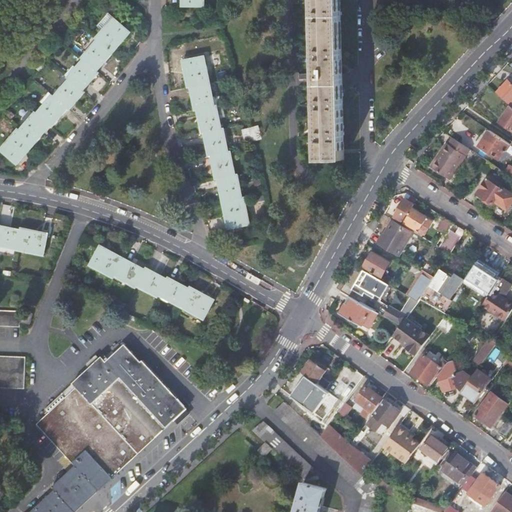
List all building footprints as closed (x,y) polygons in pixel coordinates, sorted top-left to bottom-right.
[(315,0),(317,73),(314,73),(314,78),(315,84),(317,84),(319,160),(345,159),(340,0),(315,0)] [(408,0),(377,0),(378,10),(409,9),(408,0)] [(458,0),(427,0),(428,9),(459,8),(458,0)] [(98,26),(103,30),(114,17),(109,13),(98,26)] [(98,39),(114,52),(131,32),(114,17),(103,30),(97,37),(98,39)] [(265,30),(274,30),(274,20),(265,21),(265,30)] [(114,52),(98,39),(83,57),(84,59),(98,71),(114,52)] [(190,86),(210,81),(204,54),(182,59),(188,86),(190,86)] [(98,71),(84,59),(69,77),(70,79),(84,90),(100,72),(98,71)] [(84,90),(70,79),(55,97),(69,108),(71,110),(86,92),(84,90)] [(210,81),(190,86),(195,110),(196,110),(216,105),(210,81)] [(497,93),(511,107),(511,106),(511,85),(508,82),(497,93)] [(69,108),(55,97),(53,95),(38,113),(52,125),(53,126),(69,108)] [(216,105),(196,110),(202,133),(204,133),(222,128),(217,105),(216,105)] [(511,107),(504,115),(505,116),(500,122),(511,130),(511,107)] [(52,125),(38,113),(36,112),(20,131),(35,144),(36,144),(52,125)] [(260,124),(243,128),(247,141),(263,136),(260,124)] [(222,128),(204,133),(209,156),(211,156),(229,152),(224,128),(222,128)] [(35,144),(20,131),(18,129),(1,149),(19,163),(35,144)] [(498,159),(509,143),(489,130),(478,147),(479,147),(479,146),(498,159)] [(453,138),(449,144),(439,158),(437,157),(431,167),(450,179),(470,149),(453,138)] [(437,157),(439,158),(449,144),(447,143),(437,157)] [(229,152),(211,156),(216,179),(218,179),(237,175),(231,151),(229,152)] [(237,175),(218,179),(223,202),(243,197),(238,174),(237,175)] [(492,178),(490,182),(503,190),(503,185),(492,178)] [(511,203),(511,193),(504,188),(503,190),(490,182),(487,180),(478,194),(493,204),(495,201),(508,209),(511,203)] [(243,197),(223,202),(229,228),(251,223),(245,197),(243,197)] [(399,222),(400,220),(421,232),(425,225),(423,224),(425,221),(424,220),(426,217),(420,214),(420,213),(412,208),(414,204),(405,199),(394,217),(398,219),(397,221),(399,222)] [(403,249),(413,231),(393,219),(378,244),(396,254),(400,247),(403,249)] [(0,246),(17,250),(21,230),(0,225),(0,246)] [(21,230),(17,250),(44,255),(49,233),(21,228),(21,230)] [(451,252),(462,236),(451,229),(440,246),(451,252)] [(115,277),(124,258),(100,246),(90,266),(114,278),(115,277)] [(391,263),(373,252),(364,266),(383,277),(391,263)] [(137,286),(146,269),(124,258),(115,277),(136,287),(137,286)] [(496,274),(478,262),(466,279),(485,291),(496,274)] [(436,268),(427,263),(425,268),(433,273),(436,268)] [(159,296),(168,279),(146,268),(146,269),(137,286),(159,297),(159,296)] [(452,277),(440,269),(435,277),(421,298),(420,299),(445,312),(453,300),(451,299),(464,279),(454,273),(452,277)] [(382,298),(390,285),(364,270),(353,289),(364,295),(366,293),(375,298),(376,295),(382,298)] [(418,297),(421,298),(435,277),(423,270),(411,289),(420,294),(418,297)] [(180,307),(190,288),(169,277),(168,279),(159,296),(180,307)] [(483,305),(507,321),(511,312),(511,303),(503,298),(511,284),(502,278),(494,291),(493,290),(483,305)] [(190,288),(180,307),(204,319),(215,299),(191,286),(190,288)] [(363,327),(372,309),(349,296),(342,310),(345,311),(343,315),(363,327)] [(383,315),(401,325),(406,319),(408,315),(389,306),(383,315)] [(367,329),(377,312),(372,309),(363,327),(367,329)] [(0,325),(21,326),(21,311),(0,310),(0,325)] [(31,324),(33,313),(25,312),(23,322),(31,324)] [(447,333),(456,319),(447,314),(438,327),(447,333)] [(406,319),(401,325),(394,335),(408,345),(406,348),(417,355),(431,337),(406,319)] [(497,343),(494,341),(489,338),(483,349),(489,353),(492,350),(497,343)] [(504,363),(508,357),(497,343),(492,350),(493,350),(503,364),(504,363)] [(55,490),(30,511),(74,511),(187,408),(143,360),(142,361),(125,344),(107,362),(102,357),(46,409),(50,413),(38,424),(77,465),(53,487),(55,490)] [(475,360),(481,364),(489,353),(483,349),(475,360)] [(0,387),(25,388),(26,356),(0,355),(0,387)] [(439,375),(448,363),(449,362),(444,358),(439,365),(424,355),(412,372),(431,386),(439,375)] [(302,372),(307,375),(317,383),(327,370),(311,359),(302,372)] [(459,386),(463,390),(473,377),(465,371),(456,374),(455,371),(457,371),(453,361),(448,363),(439,375),(445,391),(459,386)] [(492,379),(478,369),(473,377),(463,390),(462,391),(471,398),(473,394),(479,398),(492,379)] [(325,419),(339,399),(317,383),(307,375),(292,395),(325,419)] [(382,397),(367,385),(357,399),(366,406),(362,412),(368,417),(382,397)] [(508,404),(492,392),(475,415),(491,426),(508,404)] [(401,410),(385,399),(367,423),(377,430),(384,420),(391,425),(401,410)] [(284,402),(321,436),(285,401),(284,402)] [(376,511),(379,490),(378,489),(376,487),(368,479),(363,475),(343,456),(321,436),(284,402),(275,411),(364,494),(359,511),(376,511)] [(346,417),(353,407),(346,402),(345,403),(339,412),(346,417)] [(505,437),(511,426),(511,421),(508,419),(498,432),(505,437)] [(313,467),(264,421),(254,430),(266,442),(259,450),(265,455),(272,448),(304,477),(313,467)] [(385,435),(390,426),(384,422),(378,431),(385,435)] [(410,430),(401,424),(400,426),(409,432),(410,430)] [(352,444),(329,425),(321,436),(343,456),(352,444)] [(421,444),(412,438),(407,434),(409,432),(400,426),(384,447),(407,463),(421,444)] [(364,431),(362,430),(356,438),(358,440),(364,431)] [(450,447),(433,435),(424,447),(441,459),(450,447)] [(374,460),(352,444),(343,456),(363,475),(366,472),(374,460)] [(444,470),(465,485),(469,480),(477,468),(456,452),(454,456),(449,452),(441,463),(446,466),(444,470)] [(394,470),(381,461),(373,473),(386,483),(394,470)] [(500,484),(477,468),(469,480),(491,497),(500,484)] [(296,511),(320,511),(327,487),(304,481),(296,511)] [(378,489),(386,492),(389,488),(379,483),(376,487),(378,489)] [(406,490),(391,485),(389,488),(386,492),(404,498),(406,493),(406,490)] [(406,493),(404,498),(413,502),(417,496),(406,493)] [(511,511),(511,498),(505,493),(493,510),(495,511),(511,511)] [(417,496),(413,502),(439,511),(445,511),(449,507),(417,496)] [(439,511),(413,502),(407,511),(439,511)]
